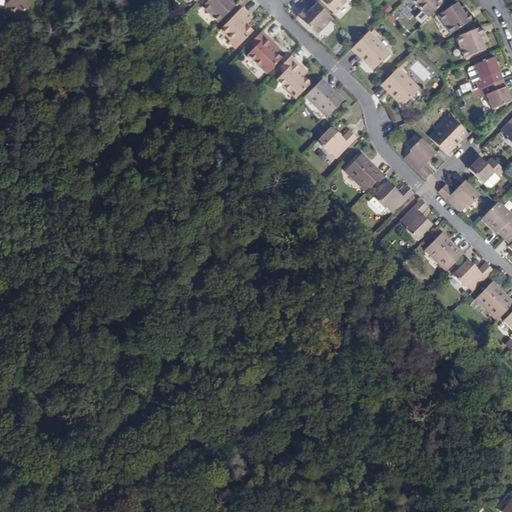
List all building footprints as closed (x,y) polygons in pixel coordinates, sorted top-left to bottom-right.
[(7,3),(19,17),(36,0),(10,0),(10,1),(7,3)] [(208,0),(202,7),(218,23),(234,7),(229,2),(227,0),(226,0),(208,0)] [(319,0),(334,14),(348,0),(319,0)] [(411,0),(422,11),(429,17),(444,2),(442,0),(411,0)] [(463,11),(461,8),(458,3),(439,16),(452,34),(475,19),(467,8),(463,11)] [(332,20),(316,4),(311,8),(309,11),(306,8),(297,17),(316,36),(332,20)] [(231,40),(238,47),(253,32),(246,25),(244,23),(247,19),(245,17),(248,14),(241,8),(220,30),(231,40)] [(420,13),(426,20),(429,17),(422,11),(420,13)] [(480,27),(455,38),(464,59),(485,50),(482,44),(481,41),(485,39),(480,27)] [(261,32),(249,44),(254,49),(266,36),(261,32)] [(357,44),(352,48),(374,69),(389,54),(374,40),(375,38),(369,32),(357,44)] [(266,36),(254,49),(247,56),(266,75),(281,59),(274,52),(270,49),(274,44),(266,36)] [(229,43),(235,50),(238,47),(231,40),(229,43)] [(270,49),(274,52),(278,48),(274,44),(270,49)] [(291,57),(279,69),(283,73),(295,61),(291,57)] [(476,82),(479,89),(501,80),(498,73),(499,72),(493,58),(474,66),(480,81),(476,82)] [(295,61),(283,73),(276,81),(295,99),(310,84),(304,77),(300,73),(304,69),(295,61)] [(400,66),(384,82),(405,104),(420,88),(405,74),(407,72),(400,66)] [(480,81),(474,66),(468,68),(467,72),(472,84),(476,82),(480,81)] [(300,73),(304,77),(308,73),(304,69),(300,73)] [(501,80),(479,89),(482,97),(486,95),(492,110),(511,102),(505,87),(504,88),(501,80)] [(321,81),(308,94),(314,101),(313,102),(328,117),(342,102),(321,81)] [(436,131),(429,138),(446,154),(467,133),(452,118),(437,133),(436,131)] [(511,118),(501,129),(508,136),(507,137),(511,142),(511,118)] [(332,127),(317,142),(329,153),(330,152),(337,158),(358,137),(350,130),(343,138),(332,127)] [(410,152),(404,159),(425,180),(432,173),(424,165),(436,154),(420,139),(409,151),(410,152)] [(359,186),(366,193),(382,176),(360,155),(346,170),(360,184),(359,186)] [(504,171),(491,158),(485,164),(480,158),(469,170),(484,185),(495,173),(499,177),(504,171)] [(445,185),(438,192),(460,213),(466,207),(467,208),(479,196),(464,182),(453,193),(445,185)] [(386,208),(393,214),(413,193),(406,186),(399,194),(388,183),(373,198),(385,209),(386,208)] [(421,200),(400,221),(406,228),(405,229),(417,240),(432,225),(420,214),(428,207),(421,200)] [(497,203),(482,218),(504,239),(511,230),(511,216),(511,217),(497,203)] [(439,265),(446,271),(463,255),(441,234),(426,249),(441,263),(439,265)] [(465,285),(472,292),(493,270),(486,264),(478,271),(467,260),(452,275),(464,287),(465,285)] [(490,314),(497,320),(511,304),(511,303),(491,283),(477,298),(491,312),(490,314)] [(511,334),(510,337),(511,338),(511,312),(502,323),(511,332),(511,334)] [(511,511),(511,499),(506,506),(504,505),(499,511),(500,511),(511,511)]
